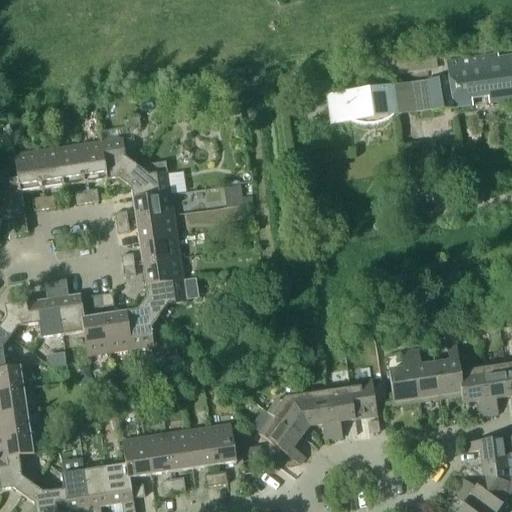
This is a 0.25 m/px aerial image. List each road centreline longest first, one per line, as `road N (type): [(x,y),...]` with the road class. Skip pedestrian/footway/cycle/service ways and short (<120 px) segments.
road 1 (residential): [(40,248),(54,270),(105,265),(100,213),(43,224)]
road 2 (residential): [(389,503),(422,499),(449,460),(448,435),(511,425)]
road 3 (residential): [(389,503),(379,456),(352,453),(330,456),(310,478),(307,500)]
